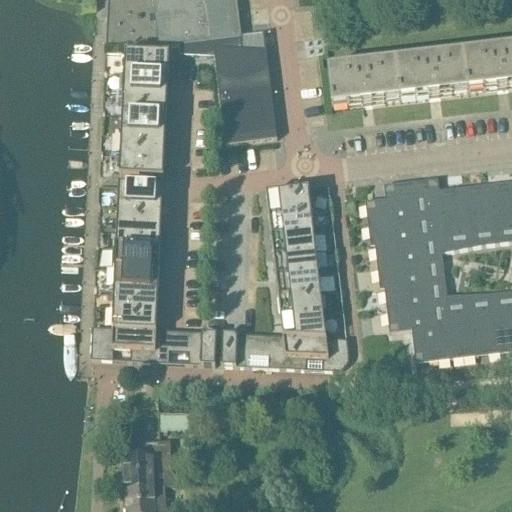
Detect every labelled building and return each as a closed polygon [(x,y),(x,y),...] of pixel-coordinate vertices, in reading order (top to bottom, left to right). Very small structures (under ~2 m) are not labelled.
[(152,0),(159,52),(179,49),(180,59),(215,61),(226,150),(277,143),(266,54),(242,53),(235,0),(152,0)] [(511,90),(511,51),(327,73),(332,111),(511,90)] [(125,57),(124,78),(168,80),(169,59),(125,57)] [(124,78),(123,99),(167,101),(168,80),(124,78)] [(166,121),(167,101),(123,99),(122,119),(166,121)] [(122,119),(121,140),(165,142),(166,121),(122,119)] [(121,140),(120,160),(164,162),(165,142),(121,140)] [(163,183),(164,162),(120,160),(119,181),(163,183)] [(511,191),(501,193),(500,188),(488,189),(488,195),(475,196),(475,191),(463,192),(464,197),(450,199),(449,194),(439,195),(438,183),(383,190),(385,204),(366,207),(370,244),(374,244),(380,287),(383,287),(389,337),(412,335),(415,368),(511,356),(511,191)] [(119,191),(118,212),(162,214),(163,193),(119,191)] [(330,200),(329,192),(318,193),(319,202),(330,200)] [(268,221),(311,216),(308,195),(266,200),(268,221)] [(118,212),(117,233),(161,235),(162,214),(118,212)] [(314,240),(324,239),(323,231),(313,232),(311,216),(268,221),(271,241),(313,236),(314,240)] [(333,230),(323,231),(324,239),(334,238),(333,230)] [(116,253),(160,255),(161,235),(117,233),(116,253)] [(271,241),(273,262),(316,257),(314,240),(313,236),(271,241)] [(116,253),(115,274),(159,276),(160,255),(116,253)] [(318,277),(318,281),(328,280),(328,272),(318,273),(316,257),(273,262),(275,282),(318,277)] [(338,270),(328,272),(328,280),(339,278),(338,270)] [(114,294),(158,296),(159,276),(115,274),(114,294)] [(320,297),(318,281),(318,277),(275,282),(278,302),(320,297)] [(114,294),(113,314),(157,316),(158,296),(114,294)] [(322,313),(320,297),(278,302),(280,322),(323,317),(323,321),(333,320),(332,312),(322,313)] [(343,311),(332,312),(333,320),(344,319),(343,311)] [(113,314),(112,333),(112,334),(156,336),(157,336),(156,336),(157,316),(113,314)] [(326,343),(323,321),(323,317),(280,322),(282,341),(283,342),(326,344),(326,343)] [(163,348),(163,336),(157,336),(156,336),(112,334),(112,333),(92,333),(91,365),(154,368),(155,347),(163,348)] [(216,338),(163,336),(163,348),(155,347),(154,368),(215,371),(216,338)] [(275,353),(276,341),(223,339),(221,371),(282,374),(283,353),(275,353)] [(282,341),(276,341),(275,353),(283,353),(282,374),(334,376),(337,376),(339,376),(341,375),(343,374),(345,371),(347,370),(347,368),(348,367),(348,365),(349,363),(349,360),(347,345),(326,343),(326,344),(283,342),(282,341)] [(205,418),(158,416),(160,436),(206,431),(205,418)] [(205,443),(204,435),(195,436),(196,444),(205,443)] [(138,462),(123,463),(125,493),(165,491),(180,490),(172,475),(170,446),(137,448),(138,462)] [(165,491),(125,493),(125,511),(166,511),(166,505),(165,491)]
